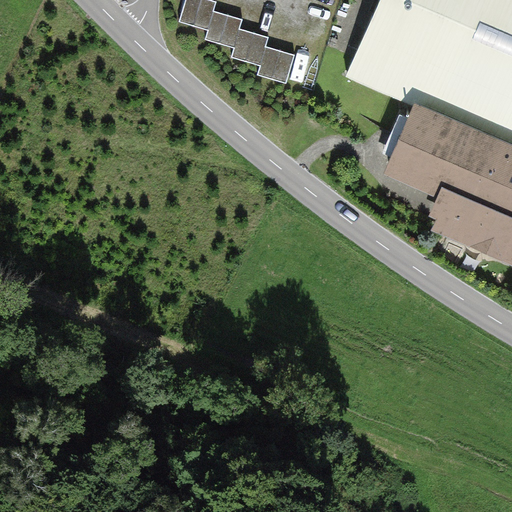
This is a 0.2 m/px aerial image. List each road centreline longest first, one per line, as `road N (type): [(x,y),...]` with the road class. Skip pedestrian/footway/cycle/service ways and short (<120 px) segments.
road 1 (track): [(0,276),(511,498)]
road 2 (tertiary): [(511,326),(261,152),(95,0)]
